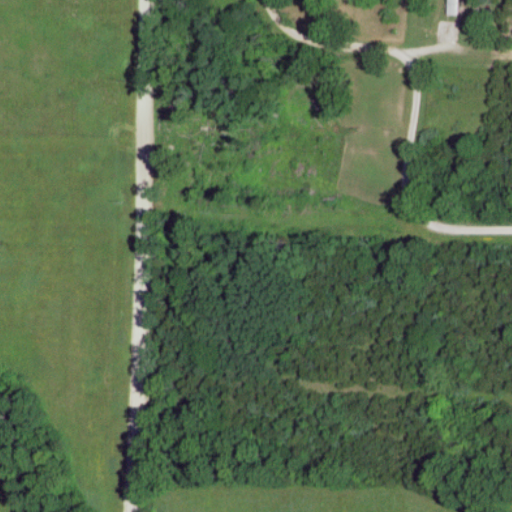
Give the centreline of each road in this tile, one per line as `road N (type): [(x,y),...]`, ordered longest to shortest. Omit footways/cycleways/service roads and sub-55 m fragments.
road 1 (residential): [(134,511),(147,0)]
road 2 (residential): [(511,57),(321,48),(289,34),(262,0)]
road 3 (residential): [(511,403),(323,392),(256,353)]
road 4 (residential): [(413,220),(406,196),(415,78),(410,66),(382,51)]
